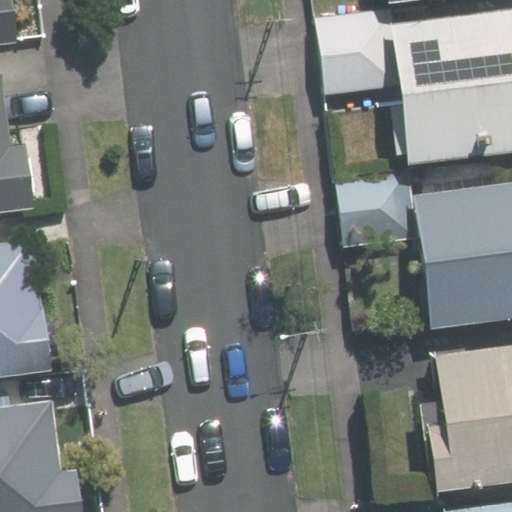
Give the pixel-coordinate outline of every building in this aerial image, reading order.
[(0,0),(0,38),(17,36),(12,0),(0,0)] [(395,83),(404,157),(511,143),(511,7),(387,23),(395,83)] [(326,91),(395,83),(387,23),(386,8),(317,16),(326,91)] [(4,73),(0,73),(0,205),(30,202),(22,140),(14,141),(4,73)] [(343,247),(417,238),(411,193),(408,168),(335,177),(343,247)] [(417,238),(427,320),(511,310),(511,181),(411,193),(417,238)] [(0,374),(50,369),(34,235),(0,238),(0,374)] [(511,339),(435,348),(441,398),(421,400),(431,484),(511,474),(511,339)] [(0,511),(81,511),(76,465),(61,467),(53,397),(0,402),(0,511)] [(511,511),(511,500),(445,508),(445,511),(511,511)]
